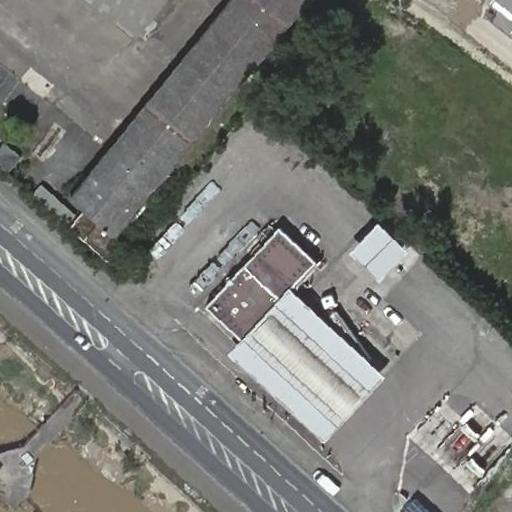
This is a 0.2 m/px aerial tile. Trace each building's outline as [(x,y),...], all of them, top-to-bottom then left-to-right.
[(124,242),(301,0),(220,0),(71,203),(124,242)] [(47,179),(64,193),(102,149),(86,135),(47,179)] [(0,149),(0,165),(8,173),(21,158),(5,144),(0,149)] [(381,221),(352,251),(381,279),(411,250),(381,221)] [(281,226),(208,306),(245,340),(293,288),(319,260),(281,226)] [(245,340),(233,354),(327,440),(388,375),(293,288),(245,340)] [(440,406),(417,431),(458,468),(481,443),(440,406)]
